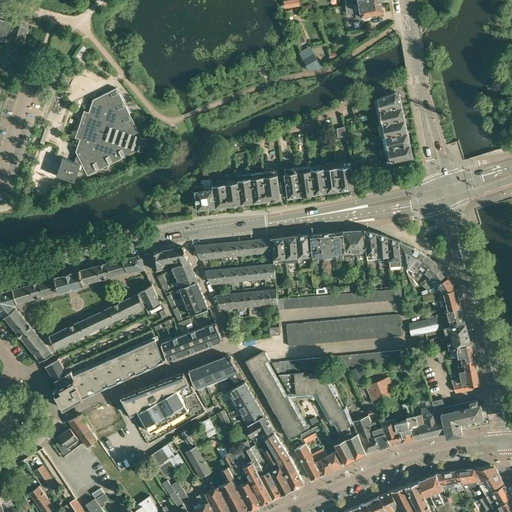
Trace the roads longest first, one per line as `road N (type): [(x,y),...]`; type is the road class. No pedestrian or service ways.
road 1 (residential): [(511,442),(431,449),(315,496)]
road 2 (unclassified): [(0,279),(185,233)]
road 3 (residential): [(58,419),(232,345)]
road 4 (tertiary): [(511,435),(463,260)]
road 5 (residential): [(232,345),(315,496)]
road 6 (unclassified): [(185,233),(330,213)]
road 7 (tertiary): [(426,120),(406,0)]
